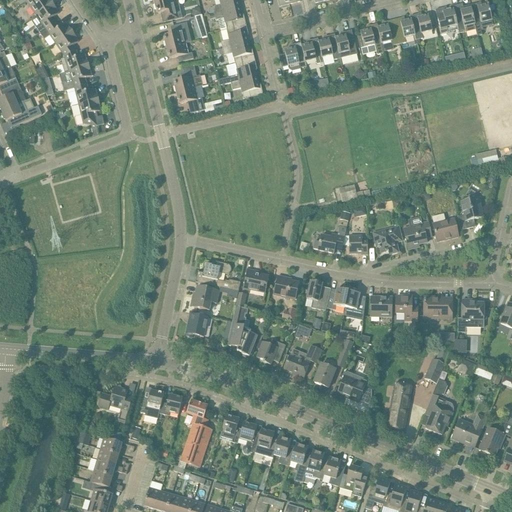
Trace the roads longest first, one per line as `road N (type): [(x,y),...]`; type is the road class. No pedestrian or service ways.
road 1 (tertiary): [(491,491),(156,361)]
road 2 (residential): [(17,176),(130,136),(107,32)]
road 3 (residential): [(179,240),(132,28)]
road 4 (residential): [(366,277),(179,240)]
road 5 (tertiary): [(156,361),(6,350)]
road 6 (residential): [(264,34),(405,0)]
road 7 (residential): [(366,277),(385,266),(499,244)]
road 8 (residential): [(156,361),(179,240)]
road 9 (residential): [(487,283),(366,277)]
